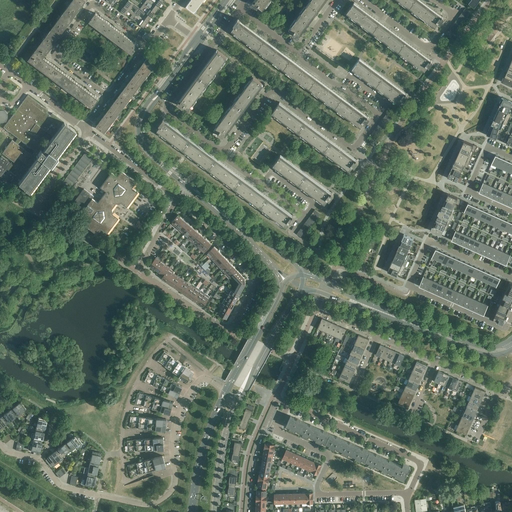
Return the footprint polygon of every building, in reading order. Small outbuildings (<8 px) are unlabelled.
[(79,10),(84,3),(86,0),(73,0),(67,8),(76,14),(79,10)] [(140,9),(129,0),(125,5),(136,14),(140,9)] [(159,7),(149,0),(146,0),(144,4),(155,12),(159,7)] [(195,12),(203,0),(190,0),(186,6),(195,12)] [(254,0),(252,3),(257,8),(258,6),(264,10),(266,7),(265,6),(268,2),(270,3),(271,0),(254,0)] [(298,38),(326,0),(309,0),(305,6),(306,6),(303,11),(302,10),(288,28),(293,32),(292,34),(298,38)] [(444,18),(420,0),(396,0),(399,1),(400,0),(404,3),(403,5),(412,11),(413,10),(417,13),(416,14),(434,28),(439,23),(440,24),(444,18)] [(433,61),(387,27),(354,2),(346,14),(349,16),(350,15),(354,18),(353,19),(362,26),(363,24),(367,28),(366,29),(375,35),(376,34),(380,37),(379,38),(384,42),(388,45),(389,44),(393,47),(392,48),(401,55),(402,53),(406,57),(405,58),(423,72),(427,66),(429,67),(433,61)] [(155,12),(144,4),(140,9),(152,17),(155,12)] [(132,19),(136,14),(125,5),(121,11),(126,14),(128,12),(132,15),(130,18),(132,19)] [(65,29),(76,14),(67,8),(56,22),(65,29)] [(152,17),(140,9),(136,14),(148,22),(152,17)] [(110,24),(106,21),(96,13),(89,22),(104,32),(110,24)] [(144,28),(148,22),(136,14),(132,19),(135,21),(137,18),(141,21),(139,24),(144,28)] [(292,59),(266,40),(238,19),(233,25),(235,26),(231,31),(234,34),(235,32),(239,36),(238,37),(247,43),(248,42),(252,45),(251,46),(260,53),(261,52),(265,55),(264,56),(273,63),(274,61),(278,64),(277,66),(284,71),(286,72),(287,71),(291,74),(290,75),(295,80),(304,68),(292,59)] [(54,43),(62,33),(65,29),(56,22),(46,37),(54,43)] [(124,35),(122,32),(110,24),(104,32),(118,43),(124,35)] [(139,45),(127,37),(124,35),(118,43),(132,54),(139,45)] [(44,57),(54,43),(46,37),(35,51),(44,57)] [(211,81),(210,80),(213,76),(214,77),(228,58),(217,50),(177,103),(183,107),(184,106),(189,110),(192,106),(191,106),(194,102),(195,102),(197,100),(202,94),(200,93),(203,89),(205,90),(211,81)] [(56,67),(46,59),(44,57),(35,51),(28,60),(49,75),(56,67)] [(148,75),(159,60),(150,54),(139,68),(148,75)] [(408,95),(379,73),(360,58),(351,69),(399,105),(403,99),(404,100),(408,95)] [(70,77),(66,74),(56,67),(49,75),(64,86),(70,77)] [(137,89),(148,75),(139,68),(129,83),(137,89)] [(370,118),(322,82),(304,68),(295,80),(299,82),(299,81),(304,84),(303,85),(312,92),(312,90),(317,93),(316,95),(318,97),(324,101),(325,100),(329,103),(329,104),(337,111),(338,110),(342,113),(341,114),(360,128),(364,122),(365,123),(370,118)] [(224,138),(263,84),(252,76),(250,80),(251,80),(248,85),(247,84),(240,92),(241,93),(240,95),(238,97),(237,96),(230,105),(232,106),(228,110),(227,109),(213,128),(219,132),(218,133),(224,138)] [(511,79),(504,76),(504,77),(503,76),(501,81),(502,81),(511,86),(511,85),(511,84),(511,79)] [(84,88),(82,86),(70,77),(64,86),(78,97),(84,88)] [(126,103),(137,89),(129,83),(118,97),(126,103)] [(99,99),(95,96),(84,88),(78,97),(92,107),(99,99)] [(23,187),(23,188),(29,192),(49,165),(50,166),(56,158),(55,157),(75,130),(52,113),(51,115),(47,112),(48,110),(27,95),(8,121),(6,120),(7,119),(7,118),(7,117),(8,117),(8,116),(8,115),(7,115),(7,114),(7,113),(6,112),(5,111),(4,110),(3,110),(3,108),(0,107),(0,122),(1,122),(2,122),(3,122),(4,122),(6,123),(3,127),(18,138),(15,142),(12,140),(2,153),(14,162),(17,158),(30,167),(18,183),(23,187)] [(116,118),(126,103),(118,97),(107,111),(116,118)] [(511,101),(502,97),(500,102),(501,103),(510,107),(511,108),(511,101)] [(359,161),(306,121),(280,102),(271,113),(275,116),(276,115),(280,118),(279,119),(288,125),(288,124),(293,127),(292,128),(301,135),(301,134),(306,137),(305,138),(313,145),(314,143),(318,147),(317,148),(326,154),(327,153),(331,156),(330,157),(349,171),(353,166),(354,167),(359,161)] [(498,108),(508,112),(510,107),(501,103),(498,108)] [(511,114),(508,112),(498,108),(496,113),(496,114),(508,119),(511,114)] [(105,132),(116,118),(107,111),(104,115),(100,121),(96,126),(105,132)] [(506,125),(509,119),(508,119),(496,114),(494,119),(503,123),(506,125)] [(229,168),(186,135),(163,119),(159,124),(160,125),(156,131),(160,133),(161,132),(165,135),(164,136),(173,143),(173,142),(178,145),(177,146),(186,153),(186,152),(191,155),(190,156),(198,162),(199,161),(203,164),(202,165),(211,172),(212,171),(216,174),(215,175),(221,179),(229,168)] [(501,128),(503,123),(493,119),(491,124),(501,128)] [(491,124),(489,129),(498,134),(501,128),(491,124)] [(496,139),(498,134),(489,129),(486,135),(496,139)] [(474,145),(473,145),(465,141),(464,140),(462,140),(460,145),(461,145),(461,146),(474,152),(477,146),(474,145)] [(474,152),(461,146),(459,151),(472,157),(474,152)] [(472,157),(459,151),(457,151),(455,155),(457,156),(470,162),(472,157)] [(69,190),(93,158),(86,152),(61,185),(69,190)] [(334,194),(291,162),(281,155),(272,166),(324,205),(328,199),(330,200),(334,194)] [(497,166),(501,157),(495,155),(491,164),(497,166)] [(7,169),(12,163),(8,161),(5,158),(1,156),(0,157),(0,177),(6,182),(8,180),(11,182),(16,176),(7,169)] [(470,162),(457,156),(456,157),(455,156),(453,160),(454,161),(454,162),(464,166),(467,167),(470,162)] [(501,168),(506,159),(501,157),(497,166),(501,168)] [(506,171),(511,161),(506,159),(501,168),(506,171)] [(454,162),(452,167),(461,171),(464,166),(454,162)] [(459,176),(461,171),(452,167),(449,172),(459,176)] [(295,217),(250,183),(229,168),(221,179),(224,182),(225,180),(229,183),(228,185),(237,191),(238,190),(242,193),(241,194),(250,201),(251,200),(255,203),(254,204),(263,211),(264,209),(268,212),(267,214),(285,227),(290,222),(291,223),(295,217)] [(106,191),(98,202),(93,198),(94,197),(94,196),(84,189),(83,189),(71,205),(71,206),(80,213),(81,213),(82,213),(87,217),(83,223),(98,234),(102,228),(108,233),(119,218),(113,213),(112,208),(116,203),(121,202),(127,207),(138,192),(133,187),(137,182),(122,170),(118,176),(112,172),(101,187),(106,191)] [(459,176),(449,172),(447,177),(457,182),(459,176)] [(484,194),(488,185),(483,182),(479,192),(484,194)] [(489,196),(493,187),(488,185),(484,194),(489,196)] [(494,198),(498,189),(493,187),(489,196),(494,198)] [(499,201),(503,191),(498,189),(494,198),(499,201)] [(504,203),(508,194),(503,191),(499,201),(504,203)] [(446,198),(445,199),(455,203),(459,205),(461,200),(448,194),(446,193),(444,198),(446,198)] [(445,199),(443,204),(453,208),(455,203),(445,199)] [(469,214),(473,205),(468,203),(464,212),(469,214)] [(455,210),(453,208),(443,204),(443,205),(442,204),(440,208),(441,209),(453,215),(455,210)] [(474,216),(478,207),(473,205),(469,214),(474,216)] [(479,219),(483,209),(478,207),(474,216),(479,219)] [(453,215),(441,209),(441,210),(439,209),(437,214),(439,214),(438,215),(451,220),(452,221),(454,215),(453,215)] [(484,221),(488,212),(483,209),(479,219),(484,221)] [(489,223),(493,214),(488,212),(484,221),(489,223)] [(494,225),(498,216),(493,214),(489,223),(494,225)] [(175,227),(182,219),(178,215),(171,223),(175,227)] [(448,225),(451,220),(438,215),(437,215),(435,219),(436,220),(448,225)] [(499,227),(503,218),(498,216),(494,225),(499,227)] [(504,230),(508,220),(503,218),(499,227),(504,230)] [(179,230),(187,222),(182,219),(175,227),(179,230)] [(446,231),(448,225),(436,220),(434,220),(433,224),(434,225),(446,231)] [(184,234),(191,226),(187,222),(179,230),(184,234)] [(446,231),(434,225),(433,226),(432,225),(430,230),(431,230),(431,231),(432,231),(441,235),(441,234),(444,235),(446,231)] [(188,238),(195,229),(191,226),(184,234),(188,238)] [(191,242),(199,233),(195,229),(188,238),(187,238),(191,242)] [(457,242),(461,233),(456,230),(451,240),(457,242)] [(195,245),(203,236),(199,233),(191,242),(195,245)] [(462,244),(466,235),(461,233),(457,242),(462,244)] [(404,234),(401,239),(411,244),(413,238),(404,234)] [(467,246),(471,237),(466,235),(462,244),(467,246)] [(200,249),(207,240),(206,238),(203,236),(195,245),(200,249)] [(471,249),(476,239),(471,237),(467,246),(471,249)] [(411,244),(401,239),(401,240),(400,239),(398,244),(399,244),(399,245),(409,249),(411,244)] [(476,251),(480,242),(476,239),(471,249),(476,251)] [(204,253),(212,244),(207,240),(200,249),(204,253)] [(481,253),(485,244),(480,242),(476,251),(481,253)] [(486,255),(490,246),(485,244),(481,253),(486,255)] [(409,249),(399,245),(397,250),(406,254),(409,249)] [(210,258),(218,250),(214,246),(207,254),(210,258)] [(491,257),(495,248),(490,246),(486,255),(491,257)] [(437,260),(441,251),(436,248),(432,258),(437,260)] [(496,260),(500,250),(495,248),(491,257),(496,260)] [(214,262),(222,254),(220,252),(219,250),(218,250),(210,258),(214,262)] [(410,256),(406,254),(397,250),(394,255),(408,261),(410,256)] [(501,262),(505,253),(500,250),(496,260),(501,262)] [(442,262),(446,253),(441,251),(437,260),(442,262)] [(447,264),(451,255),(446,253),(442,262),(447,264)] [(507,262),(510,255),(505,253),(501,262),(506,264),(507,262)] [(218,266),(226,258),(222,254),(214,262),(218,266)] [(408,261),(394,255),(392,261),(404,266),(405,266),(408,261)] [(452,267),(456,257),(451,255),(447,264),(452,267)] [(155,269),(161,261),(161,260),(156,257),(150,266),(155,269)] [(456,269),(461,260),(456,257),(452,267),(456,269)] [(222,270),(230,262),(226,258),(218,266),(222,270)] [(159,272),(165,264),(166,263),(161,260),(161,261),(155,269),(159,272)] [(461,271),(466,262),(461,260),(456,269),(461,271)] [(403,272),(405,266),(404,266),(392,261),(390,266),(401,271),(402,271),(403,272)] [(226,274),(233,266),(230,262),(222,270),(226,274)] [(466,273),(470,264),(466,262),(461,271),(466,273)] [(168,270),(169,269),(170,267),(166,263),(165,264),(159,272),(164,275),(168,270)] [(471,275),(475,266),(470,264),(466,273),(471,275)] [(389,265),(386,271),(396,275),(396,274),(399,275),(401,271),(390,266),(389,265)] [(229,279),(232,275),(237,270),(233,266),(226,274),(225,275),(229,279)] [(476,278),(480,268),(475,266),(471,275),(476,278)] [(481,280),(485,271),(480,268),(476,278),(481,280)] [(167,281),(172,273),(173,272),(169,269),(168,270),(164,275),(162,278),(167,281)] [(245,278),(237,270),(232,275),(238,281),(238,282),(245,282),(245,278)] [(486,282),(490,273),(485,271),(481,280),(486,282)] [(171,284),(177,276),(177,275),(173,272),(172,273),(167,281),(171,284)] [(491,284),(495,275),(490,273),(486,282),(491,284)] [(176,287),(182,279),(182,278),(177,275),(177,276),(171,284),(176,287)] [(499,279),(500,277),(495,275),(491,284),(496,287),(499,279)] [(424,288),(428,278),(423,276),(419,285),(424,288)] [(180,290),(186,282),(182,278),(182,279),(176,287),(180,290)] [(429,290),(433,281),(428,278),(424,288),(429,290)] [(185,294),(192,284),(187,281),(186,282),(180,290),(185,294)] [(434,292),(438,283),(433,281),(429,290),(434,292)] [(240,294),(246,285),(245,282),(238,282),(238,284),(235,291),(240,294)] [(439,294),(443,285),(438,283),(434,292),(439,294)] [(189,297),(196,288),(196,287),(192,284),(185,294),(189,297)] [(444,297),(448,287),(443,285),(439,294),(444,297)] [(449,299),(453,289),(448,287),(444,297),(449,299)] [(200,291),(196,288),(189,297),(194,300),(200,291)] [(240,294),(235,291),(231,289),(228,294),(229,294),(238,299),(240,294)] [(454,301),(458,292),(453,289),(449,299),(454,301)] [(205,294),(200,291),(194,300),(198,303),(205,294)] [(459,303),(463,294),(458,292),(454,301),(459,303)] [(511,301),(511,300),(511,295),(505,292),(502,297),(511,301)] [(203,306),(210,296),(205,293),(205,294),(198,303),(203,306)] [(238,299),(229,294),(228,294),(226,299),(235,304),(238,299)] [(464,305),(468,296),(463,294),(459,303),(464,305)] [(469,308),(473,298),(468,296),(464,305),(469,308)] [(502,297),(500,296),(498,302),(509,307),(511,301),(502,297)] [(226,299),(225,298),(222,303),(223,303),(224,304),(232,309),(235,304),(226,299)] [(474,310),(478,301),(473,298),(469,308),(474,310)] [(479,312),(483,303),(478,301),(474,310),(479,312)] [(509,307),(498,302),(495,307),(507,312),(509,307)] [(232,309),(224,304),(223,303),(220,308),(221,309),(230,314),(232,309)] [(484,312),(488,305),(483,303),(479,312),(484,314),(485,313),(484,312)] [(507,312),(495,307),(493,312),(504,317),(507,312)] [(230,314),(221,309),(220,308),(217,313),(227,319),(230,314)] [(503,320),(504,317),(493,312),(491,317),(498,321),(498,322),(502,324),(504,320),(503,320)] [(322,331),(327,320),(322,318),(317,328),(322,331)] [(327,333),(332,322),(327,320),(322,331),(327,333)] [(332,335),(336,324),(332,322),(327,333),(332,335)] [(337,337),(341,327),(336,324),(332,335),(337,337)] [(341,339),(346,329),(341,327),(337,337),(341,339)] [(367,344),(369,339),(358,334),(356,339),(367,344)] [(365,349),(367,344),(356,339),(354,344),(365,349)] [(362,353),(365,349),(354,344),(352,349),(362,353)] [(381,357),(385,346),(380,344),(376,354),(381,357)] [(385,359),(390,348),(385,346),(381,357),(385,359)] [(390,361),(395,351),(390,348),(385,359),(390,361)] [(360,358),(362,353),(352,349),(350,353),(360,358)] [(168,361),(172,357),(164,351),(158,360),(165,366),(168,361)] [(395,363),(399,353),(395,351),(390,361),(395,363)] [(358,363),(360,358),(350,353),(348,358),(358,363)] [(400,365),(404,355),(399,353),(395,363),(400,365)] [(179,362),(177,360),(175,359),(172,357),(168,361),(176,366),(179,362)] [(356,368),(358,363),(348,358),(346,363),(356,368)] [(425,370),(427,365),(417,360),(415,365),(425,370)] [(176,366),(168,361),(165,366),(168,368),(170,370),(170,369),(173,371),(176,366)] [(187,367),(184,365),(185,365),(182,364),(179,362),(176,366),(183,372),(187,367)] [(354,372),(356,368),(346,363),(343,368),(354,372)] [(423,375),(425,370),(415,365),(412,370),(423,375)] [(183,372),(176,366),(173,371),(176,373),(177,375),(178,375),(180,376),(183,372)] [(194,372),(187,367),(183,372),(191,377),(194,372)] [(352,377),(354,372),(343,368),(341,372),(352,377)] [(421,380),(423,375),(412,370),(410,375),(421,380)] [(439,383),(444,372),(439,370),(434,381),(439,383)] [(155,380),(158,375),(149,371),(145,381),(153,385),(155,380)] [(186,383),(191,377),(183,372),(180,376),(185,380),(186,383)] [(349,382),(352,377),(341,372),(339,378),(349,382)] [(444,385),(448,375),(444,372),(439,383),(444,385)] [(163,384),(166,378),(163,377),(164,377),(161,376),(158,375),(155,380),(163,384)] [(419,384),(421,380),(410,375),(408,380),(419,384)] [(448,387),(453,377),(448,375),(444,385),(448,387)] [(453,389),(458,379),(453,377),(448,387),(453,389)] [(172,387),(174,382),(171,381),(172,380),(169,380),(166,378),(163,384),(172,387)] [(458,391),(463,381),(458,379),(453,389),(458,391)] [(161,389),(163,384),(155,380),(153,385),(156,386),(158,388),(159,387),(161,389)] [(416,389),(419,384),(408,380),(406,384),(416,389)] [(180,391),(182,386),(174,382),(172,387),(180,391)] [(169,393),(172,387),(163,384),(161,389),(164,390),(166,392),(167,391),(169,393)] [(414,394),(416,389),(406,384),(404,389),(414,394)] [(177,398),(180,391),(172,387),(169,393),(175,395),(176,398),(177,398)] [(483,396),(485,391),(475,387),(473,391),(483,396)] [(412,398),(414,394),(404,389),(402,394),(412,398)] [(481,401),(483,396),(473,391),(471,396),(481,401)] [(144,406),(145,400),(147,395),(138,393),(135,403),(144,406)] [(410,403),(412,398),(402,394),(400,399),(410,403)] [(479,406),(481,401),(471,396),(469,401),(479,406)] [(408,408),(410,403),(400,399),(397,404),(408,408)] [(477,410),(479,406),(469,401),(466,406),(477,410)] [(26,409),(21,402),(20,402),(19,403),(16,405),(21,412),(26,409)] [(21,412),(16,405),(13,407),(11,409),(17,416),(21,412)] [(170,415),(172,407),(163,405),(161,411),(167,412),(169,415),(170,415)] [(475,415),(477,410),(466,406),(464,410),(475,415)] [(244,415),(243,417),(249,419),(249,417),(250,418),(253,410),(246,408),(243,415),(244,415)] [(17,416),(11,409),(10,410),(7,412),(12,419),(17,416)] [(473,420),(475,415),(464,410),(462,415),(473,420)] [(12,419),(7,412),(4,414),(2,416),(8,423),(12,419)] [(470,425),(473,420),(462,415),(460,420),(470,425)] [(139,422),(140,417),(130,416),(129,427),(139,428),(139,422)] [(246,429),(249,422),(248,421),(249,419),(243,417),(242,419),(239,426),(246,429)] [(370,451),(360,447),(360,448),(356,446),(357,445),(347,441),(346,442),(343,441),(343,440),(334,435),(333,436),(330,435),(330,434),(320,429),(320,430),(317,429),(317,428),(307,423),(307,424),(303,423),(304,422),(294,417),(294,418),(290,417),(286,425),(290,427),(289,428),(295,431),(296,430),(303,433),(302,434),(309,437),(309,435),(312,437),(316,438),(315,440),(322,443),(322,441),(329,444),(329,446),(335,449),(336,447),(343,450),(342,452),(348,455),(349,453),(356,456),(355,458),(361,460),(362,459),(369,462),(368,464),(375,466),(375,465),(382,468),(381,469),(388,472),(388,471),(395,474),(395,475),(404,480),(406,475),(407,473),(408,471),(410,467),(403,463),(402,466),(400,465),(399,466),(396,464),(396,463),(386,459),(386,460),(383,458),(383,457),(373,453),(373,454),(369,452),(370,451)] [(468,429),(470,425),(460,420),(458,425),(468,429)] [(166,432),(166,426),(166,425),(157,424),(157,430),(163,430),(165,432),(166,432)] [(466,435),(468,429),(458,425),(456,430),(466,435)] [(80,443),(75,437),(74,436),(73,437),(70,440),(75,447),(80,443)] [(75,447),(70,440),(67,442),(65,443),(71,450),(75,447)] [(137,451),(137,445),(136,440),(127,440),(128,451),(137,451)] [(234,449),(233,451),(240,452),(240,450),(241,450),(242,443),(235,441),(233,449),(234,449)] [(71,450),(65,443),(64,444),(61,447),(66,454),(71,450)] [(66,454),(61,447),(58,449),(56,450),(62,457),(66,454)] [(287,460),(291,451),(287,449),(283,458),(287,460)] [(62,457),(56,450),(54,451),(52,453),(57,460),(62,457)] [(239,462),(240,456),(240,454),(239,454),(240,452),(233,451),(233,453),(231,461),(239,462)] [(292,462),(296,454),(291,451),(287,460),(292,462)] [(57,460),(52,453),(49,456),(47,457),(48,458),(47,458),(52,464),(57,460)] [(297,465),(301,456),(296,454),(292,462),(297,465)] [(302,467),(306,458),(301,456),(297,465),(302,467)] [(307,469),(311,460),(306,458),(302,467),(307,469)] [(312,471),(316,462),(311,460),(307,469),(312,471)] [(316,462),(312,471),(312,472),(317,474),(322,465),(316,462)] [(139,473),(138,468),(137,463),(128,465),(131,476),(139,473)] [(229,483),(229,485),(235,486),(235,484),(236,484),(237,477),(230,476),(229,483)] [(267,488),(268,482),(259,480),(258,480),(257,486),(260,486),(260,488),(266,489),(266,487),(267,488)] [(235,496),(235,491),(236,488),(235,488),(235,486),(229,485),(229,488),(228,488),(227,495),(235,496)] [(426,498),(424,499),(415,500),(416,511),(427,510),(426,498)] [(484,511),(492,510),(491,505),(487,506),(486,503),(481,504),(482,507),(481,507),(481,511),(484,511)]
